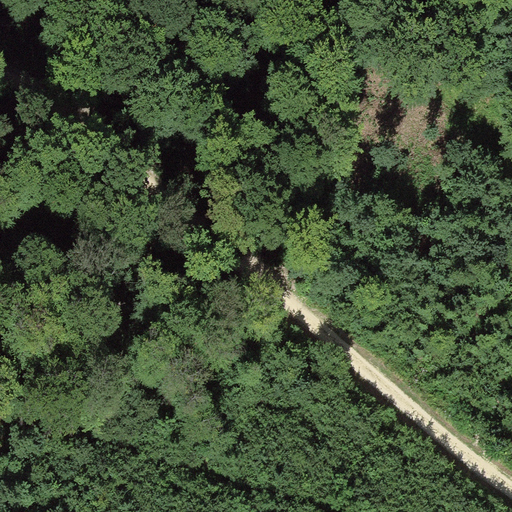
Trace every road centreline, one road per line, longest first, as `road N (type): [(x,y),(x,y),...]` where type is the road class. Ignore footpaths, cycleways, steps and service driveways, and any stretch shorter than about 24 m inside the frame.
road 1 (track): [(0,83),(84,126),(511,496)]
road 2 (track): [(0,420),(311,511)]
road 3 (track): [(511,152),(477,127),(464,97),(511,87)]
